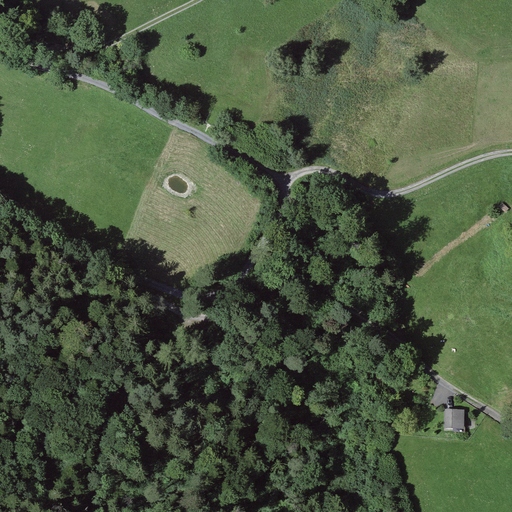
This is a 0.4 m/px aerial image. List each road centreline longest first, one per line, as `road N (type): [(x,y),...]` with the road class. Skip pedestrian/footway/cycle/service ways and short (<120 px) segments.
road 1 (track): [(392,335),(299,284),(218,318),(188,315),(124,288),(93,262)]
road 2 (track): [(0,55),(109,87),(279,180)]
road 3 (track): [(279,180),(278,216),(240,279),(214,296),(192,298),(93,262)]
road 4 (track): [(511,152),(481,156),(397,193),(373,194),(314,169),(279,180)]
road 5 (track): [(198,0),(120,41),(58,49),(38,64)]
road 6 (track): [(392,335),(511,429)]
